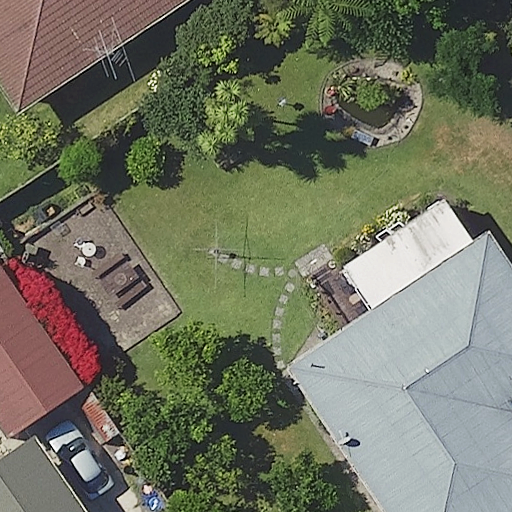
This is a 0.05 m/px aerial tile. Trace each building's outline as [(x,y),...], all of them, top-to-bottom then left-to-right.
[(222,0),(0,0),(0,84),(25,124),(222,0)] [(511,511),(511,272),(466,202),(353,276),(386,326),(301,382),(386,511),(511,511)] [(175,319),(114,237),(48,286),(108,368),(175,319)] [(90,397),(10,278),(0,284),(0,421),(17,446),(90,397)] [(79,511),(44,460),(0,489),(0,511),(79,511)]
